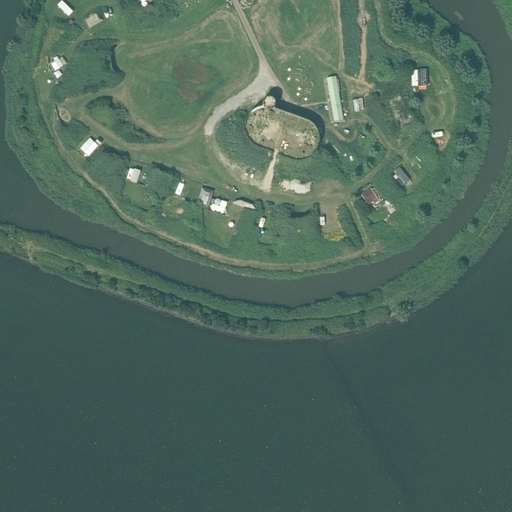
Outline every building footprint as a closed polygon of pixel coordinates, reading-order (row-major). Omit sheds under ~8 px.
[(96,11),(83,19),(89,29),(102,21),(96,11)] [(93,76),(121,74),(118,73),(116,73),(115,72),(113,70),(112,69),(111,68),(110,66),(109,56),(109,54),(109,52),(109,51),(110,49),(111,48),(113,46),(115,45),(117,44),(91,46),(93,76)] [(326,79),(333,122),(342,121),(335,77),(326,79)] [(66,97),(68,96),(65,89),(57,93),(61,100),(63,98),(66,97)] [(395,92),(374,106),(394,137),(416,123),(395,92)] [(262,106),(263,108),(264,109),(267,110),(269,110),(271,109),(273,108),(274,107),(275,104),(275,102),(274,100),(273,99),(271,98),(269,97),(267,97),(265,98),(263,100),(262,102),(262,104),(262,106)] [(106,107),(101,103),(93,114),(112,127),(120,116),(111,110),(106,107)] [(286,115),(271,109),(269,110),(267,110),(264,109),(263,108),(262,107),(261,107),(260,107),(257,108),(254,109),(250,112),(247,116),(245,120),(244,125),(243,129),(244,133),(245,137),(247,140),(249,143),(252,145),(255,146),(296,161),(298,161),(300,161),(303,161),(306,159),(310,158),(313,155),(316,152),(318,149),(319,144),(319,140),(319,136),(318,132),(317,129),(315,127),(313,125),(311,124),(309,123),(292,117),(286,115)] [(108,154),(103,153),(97,171),(118,177),(123,159),(119,158),(108,154)] [(399,168),(394,171),(405,184),(409,181),(399,168)] [(159,173),(154,171),(148,189),(168,195),(174,177),(167,175),(159,173)] [(201,188),(197,203),(209,207),(214,192),(210,190),(209,191),(204,190),(204,189),(201,188)] [(239,201),(232,204),(225,225),(248,233),(255,212),(252,206),(239,201)] [(312,236),(312,208),(311,212),(310,215),(308,217),(307,218),(304,219),(302,219),(296,219),(291,219),(289,219),(289,213),(287,215),(286,217),(285,220),(284,222),(284,236),(312,236)]
